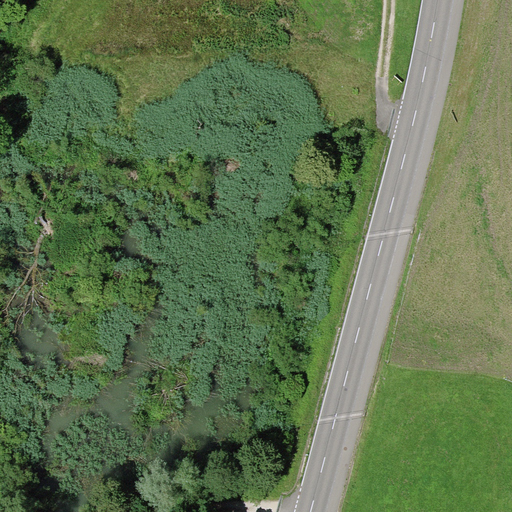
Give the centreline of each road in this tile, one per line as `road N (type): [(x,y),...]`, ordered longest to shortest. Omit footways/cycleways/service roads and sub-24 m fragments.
road 1 (secondary): [(441,0),(314,511)]
road 2 (track): [(415,129),(383,118),(391,0)]
